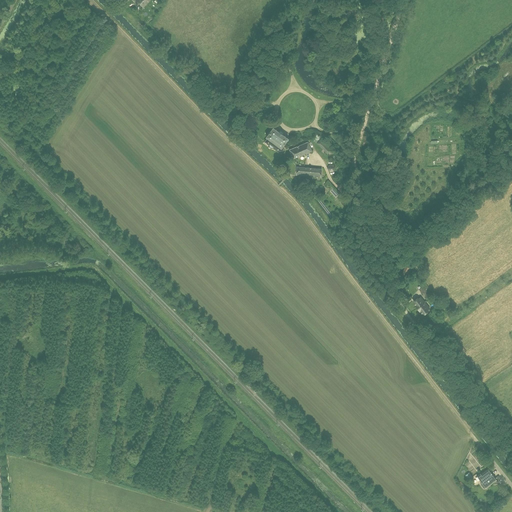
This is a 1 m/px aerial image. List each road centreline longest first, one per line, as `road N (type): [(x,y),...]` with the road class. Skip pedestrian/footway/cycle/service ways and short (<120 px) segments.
road 1 (track): [(511,440),(465,392),(371,254),(354,159),(363,129)]
road 2 (track): [(363,129),(403,0)]
